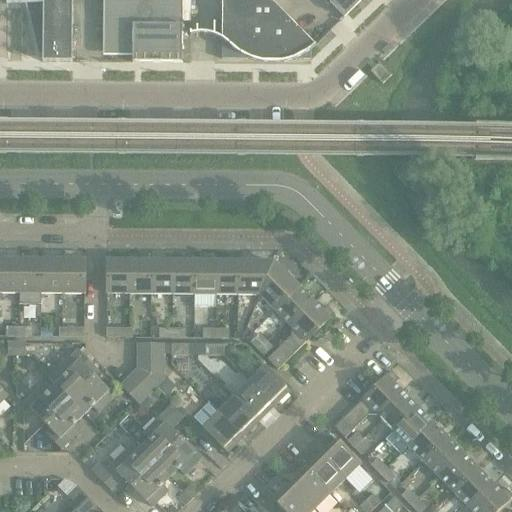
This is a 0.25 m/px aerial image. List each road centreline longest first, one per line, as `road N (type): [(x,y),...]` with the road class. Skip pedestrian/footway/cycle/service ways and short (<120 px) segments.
road 1 (residential): [(0,92),(306,95),(414,0)]
road 2 (tertiary): [(409,305),(295,192),(100,184)]
road 3 (residential): [(197,511),(409,305)]
road 4 (tertiary): [(511,411),(409,305)]
road 5 (residential): [(118,372),(96,350),(99,238)]
road 6 (residential): [(0,467),(63,466),(112,511)]
